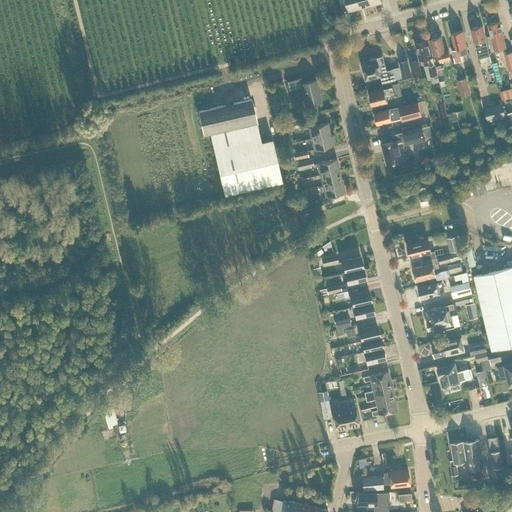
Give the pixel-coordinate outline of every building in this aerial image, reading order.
[(345,0),(348,11),(360,8),(357,0),(345,0)] [(491,51),(506,47),(499,21),(488,24),(491,35),(488,36),(491,51)] [(482,25),(470,28),(474,42),(477,52),(476,52),(478,58),(490,55),(482,25)] [(466,46),(467,46),(462,30),(451,33),(455,49),(451,50),(454,62),(462,60),(461,55),(468,53),(466,46)] [(439,61),(450,58),(448,50),(445,51),(441,36),(429,39),(433,54),(437,53),(439,61)] [(430,76),(438,75),(436,66),(435,64),(434,64),(428,39),(426,40),(424,38),(417,40),(417,42),(415,43),(420,60),(427,58),(429,65),(427,66),(430,76)] [(397,68),(386,71),(383,56),(370,59),(371,63),(362,65),(365,80),(380,76),(382,82),(401,77),(398,67),(397,67),(397,68)] [(411,75),(407,59),(398,61),(402,77),(411,75)] [(422,75),(418,59),(409,61),(413,77),(422,75)] [(436,66),(438,75),(438,74),(441,86),(446,85),(442,71),(445,70),(443,64),(436,66)] [(317,79),(302,83),(301,77),(287,81),(289,90),(301,87),(305,105),(320,101),(318,93),(320,92),(317,79)] [(470,94),(466,77),(457,80),(461,96),(470,94)] [(401,95),(399,82),(392,84),(395,96),(401,95)] [(385,95),(393,93),(391,87),(384,89),(369,93),(372,106),(387,102),(385,95)] [(507,99),(511,97),(511,90),(511,88),(499,91),(502,100),(507,99)] [(260,141),(256,122),(251,99),(198,111),(203,134),(210,133),(224,195),(282,181),(272,138),(260,141)] [(447,115),(444,100),(436,102),(440,117),(447,115)] [(392,121),(396,119),(402,118),(402,121),(421,116),(418,101),(388,109),(388,110),(374,113),(377,124),(383,123),(384,126),(385,127),(391,126),(392,124),(392,121)] [(505,117),(502,103),(484,108),(487,121),(505,117)] [(290,129),(301,127),(299,119),(288,122),(290,129)] [(311,138),(330,134),(327,122),(308,127),(311,138)] [(406,144),(425,139),(425,137),(432,136),(430,126),(403,132),(405,138),(382,144),(386,163),(406,159),(401,140),(405,139),(406,144)] [(313,150),(333,145),(330,134),(311,138),(313,150)] [(308,157),(307,150),(293,153),(294,160),(308,157)] [(442,165),(440,157),(429,159),(431,167),(442,165)] [(319,175),(339,170),(336,158),(317,163),(319,175)] [(296,171),(311,167),(309,159),(294,162),(296,171)] [(322,186),(341,181),(339,170),(319,175),(322,186)] [(475,195),(484,193),(481,179),(472,181),(475,195)] [(325,197),(344,192),(341,181),(322,186),(325,197)] [(322,211),(320,204),(302,210),(305,217),(322,211)] [(460,250),(457,235),(446,237),(449,252),(460,250)] [(422,260),(436,257),(434,251),(431,252),(428,240),(407,245),(410,257),(420,255),(422,260)] [(313,254),(315,257),(323,252),(321,248),(313,254)] [(462,258),(460,251),(438,257),(440,264),(462,258)] [(338,262),(336,254),(321,257),(323,266),(338,262)] [(345,272),(363,268),(360,257),(342,261),(345,272)] [(433,268),(438,267),(436,257),(422,260),(420,261),(421,265),(413,268),(416,280),(435,276),(435,274),(433,268)] [(462,270),(460,261),(447,265),(450,274),(462,270)] [(511,265),(474,275),(492,350),(511,345),(511,265)] [(347,284),(365,279),(363,268),(345,272),(347,284)] [(442,277),(449,275),(448,270),(440,272),(435,274),(435,276),(436,279),(442,278),(442,277)] [(464,284),(469,283),(466,272),(461,273),(462,279),(463,282),(464,282),(464,284)] [(440,293),(444,292),(441,282),(437,283),(437,282),(417,287),(420,299),(440,294),(440,293)] [(464,284),(464,282),(463,282),(450,285),(453,297),(471,292),(469,283),(464,284)] [(341,291),(340,284),(325,287),(326,288),(319,290),(320,295),(327,294),(341,291)] [(353,307),(371,302),(368,291),(350,295),(353,307)] [(474,302),(471,293),(454,297),(456,304),(468,301),(468,304),(466,304),(470,318),(478,316),(474,302)] [(356,318),(374,314),(371,302),(353,307),(356,318)] [(449,309),(454,308),(452,303),(426,310),(429,319),(427,320),(427,321),(426,323),(427,326),(429,327),(429,329),(452,323),(449,309)] [(350,325),(348,318),(335,321),(336,328),(350,325)] [(361,341),(379,337),(377,325),(358,330),(361,341)] [(347,337),(355,335),(353,327),(346,329),(347,337)] [(364,352),(382,348),(379,337),(361,341),(364,352)] [(446,355),(464,350),(460,338),(432,345),(435,357),(446,354),(446,355)] [(471,355),(476,354),(479,353),(477,344),(469,346),(471,355)] [(489,358),(488,359),(482,360),(485,370),(492,368),(490,363),(511,357),(511,346),(488,352),(489,358)] [(367,363),(385,359),(382,348),(364,352),(367,363)] [(482,360),(488,359),(486,351),(479,353),(476,354),(477,361),(482,360)] [(511,360),(503,363),(508,386),(511,384),(511,360)] [(458,381),(464,379),(462,370),(456,371),(454,363),(437,367),(440,377),(442,385),(443,385),(443,388),(450,387),(449,384),(458,381)] [(371,385),(390,381),(388,371),(369,375),(363,377),(364,381),(370,380),(371,385)] [(365,397),(392,390),(390,381),(371,385),(372,390),(363,392),(365,397)] [(376,404),(394,400),(392,390),(365,397),(366,401),(375,399),(376,404)] [(327,398),(319,399),(323,418),(331,417),(327,398)] [(347,428),(359,426),(355,407),(348,409),(346,400),(342,401),(347,428)] [(378,414),(397,410),(394,400),(376,404),(377,410),(371,411),(372,415),(378,414)] [(336,430),(347,428),(342,401),(337,402),(339,410),(332,412),(336,430)] [(433,403),(431,407),(443,413),(445,409),(433,403)] [(108,424),(119,421),(114,404),(104,407),(108,424)] [(493,468),(502,466),(497,436),(488,438),(493,468)] [(467,470),(484,468),(481,452),(479,439),(463,441),(451,443),(453,460),(450,460),(452,474),(458,474),(457,465),(457,462),(466,460),(467,470)] [(390,486),(409,484),(408,470),(389,472),(383,473),(383,476),(381,476),(381,475),(361,478),(363,491),(382,489),(382,484),(390,483),(390,486)] [(388,511),(388,492),(358,492),(357,504),(373,504),(373,511),(388,511)] [(326,511),(327,509),(312,506),(312,505),(283,500),(283,501),(274,499),(272,511),(326,511)]
